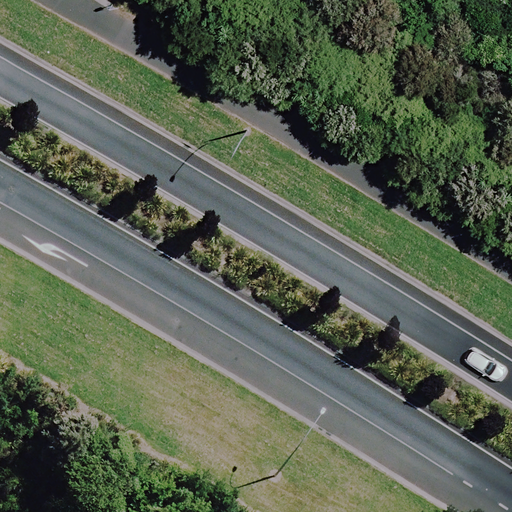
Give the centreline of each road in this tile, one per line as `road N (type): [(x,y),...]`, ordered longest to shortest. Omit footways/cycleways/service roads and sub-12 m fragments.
road 1 (primary): [(511,486),(0,181)]
road 2 (primary): [(0,61),(511,362)]
